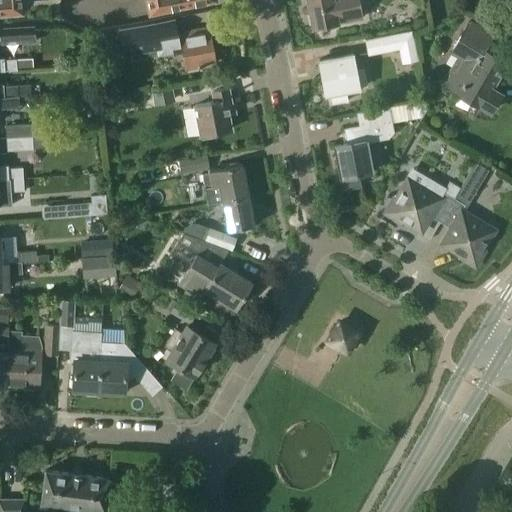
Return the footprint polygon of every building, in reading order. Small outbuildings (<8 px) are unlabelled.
[(0,0),(0,11),(4,11),(20,10),(25,10),(54,8),(55,8),(54,11),(59,12),(60,0),(0,0)] [(148,0),(150,8),(195,0),(148,0)] [(309,24),(312,24),(313,27),(362,18),(358,0),(307,0),(310,14),(308,15),(309,24)] [(176,18),(154,22),(155,27),(157,37),(159,47),(172,45),(174,53),(175,53),(182,51),(185,68),(186,68),(188,71),(197,69),(198,66),(215,63),(211,39),(219,37),(217,26),(178,33),(176,18)] [(496,78),(505,63),(503,61),(505,58),(486,47),(493,35),(470,21),(451,51),(459,56),(442,83),(490,112),(501,93),(498,91),(503,82),(496,78)] [(159,47),(155,27),(154,22),(119,28),(123,54),(159,47)] [(33,27),(0,29),(0,36),(0,44),(34,41),(33,27)] [(413,30),(365,40),(367,54),(398,48),(401,63),(419,60),(413,30)] [(348,100),(346,89),(357,87),(357,88),(359,88),(353,53),(351,53),(351,55),(321,60),(320,59),(318,59),(325,95),(328,94),(327,93),(331,92),(333,103),(348,100)] [(0,71),(17,71),(16,59),(4,60),(4,58),(0,58),(0,71)] [(0,97),(19,96),(18,85),(4,86),(4,85),(0,85),(0,97)] [(228,114),(233,113),(228,88),(213,91),(215,101),(196,104),(202,135),(231,129),(228,114)] [(0,108),(19,108),(19,96),(0,97),(0,108)] [(425,99),(388,107),(391,122),(422,116),(427,108),(425,99)] [(347,143),(334,145),(343,189),(360,185),(357,173),(371,170),(366,142),(365,142),(387,137),(393,129),(391,122),(388,107),(357,113),(360,125),(344,128),(347,143)] [(32,124),(5,126),(6,138),(33,136),(32,124)] [(33,150),(33,136),(6,138),(6,151),(33,150)] [(206,155),(178,160),(180,172),(208,166),(206,155)] [(475,162),(463,183),(475,191),(488,170),(475,162)] [(209,172),(201,174),(207,205),(222,202),(248,197),(242,163),(208,169),(209,172)] [(0,178),(23,177),(23,167),(8,168),(8,165),(0,165),(0,178)] [(23,177),(0,178),(0,205),(11,205),(10,192),(24,192),(23,177)] [(393,198),(385,212),(399,220),(400,218),(421,230),(429,216),(439,222),(454,198),(460,187),(450,181),(440,197),(407,178),(395,199),(393,198)] [(91,203),(64,205),(65,217),(107,214),(105,194),(90,195),(91,203)] [(248,197),(222,202),(227,230),(253,225),(248,197)] [(493,229),(462,210),(465,205),(454,198),(439,222),(450,228),(441,242),(462,254),(461,256),(475,264),(483,250),(481,249),(493,229)] [(209,229),(205,240),(232,250),(236,239),(209,229)] [(182,232),(169,254),(187,266),(177,284),(200,299),(205,289),(237,308),(252,282),(242,276),(242,275),(230,267),(229,268),(220,263),(218,266),(202,256),(204,253),(211,243),(182,232)] [(18,260),(19,262),(21,261),(21,263),(37,262),(36,251),(18,252),(18,260)] [(118,263),(137,274),(144,262),(125,251),(118,263)] [(113,258),(84,260),(86,278),(114,276),(113,258)] [(2,263),(0,262),(0,288),(9,288),(8,274),(22,273),(21,263),(21,261),(19,262),(2,263)] [(173,299),(167,309),(170,311),(170,312),(189,324),(196,312),(176,301),(173,299)] [(59,325),(59,327),(73,327),(75,301),(61,300),(59,325)] [(338,322),(328,339),(346,350),(356,332),(338,322)] [(58,355),(59,325),(45,324),(43,355),(44,355),(58,355)] [(0,384),(4,385),(8,330),(9,331),(9,327),(4,326),(0,325),(0,384)] [(186,389),(194,376),(215,342),(187,325),(183,332),(175,328),(165,345),(172,349),(166,359),(178,366),(171,380),(186,389)] [(22,332),(9,331),(8,330),(4,385),(5,385),(5,383),(23,384),(23,386),(34,387),(34,385),(39,385),(41,353),(41,347),(38,336),(22,334),(22,332)] [(71,330),(70,350),(69,360),(73,360),(72,390),(98,391),(100,342),(101,332),(73,330),(71,330)] [(151,372),(126,343),(124,343),(100,342),(98,391),(125,392),(124,377),(130,371),(140,382),(151,372)] [(114,494),(115,486),(113,482),(108,482),(109,478),(46,469),(41,501),(53,503),(52,507),(55,511),(63,511),(67,509),(67,505),(105,510),(107,496),(111,496),(114,494)] [(183,511),(183,490),(169,490),(169,511),(183,511)] [(0,511),(25,511),(25,498),(0,498),(0,511)]
